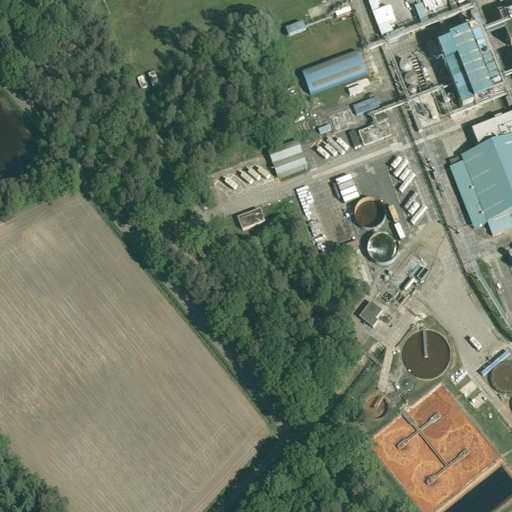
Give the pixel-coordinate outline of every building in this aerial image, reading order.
[(422,20),(430,17),(426,5),(418,8),(422,20)] [(341,19),(355,12),(352,6),(337,12),(341,19)] [(375,12),(379,22),(393,17),(389,7),(375,12)] [(417,11),(409,14),(415,29),(422,27),(417,11)] [(511,46),(511,14),(502,18),(501,15),(499,16),(500,19),(499,19),(510,47),(511,46)] [(400,19),(384,31),(391,41),(399,35),(396,32),(405,25),(400,19)] [(289,28),(291,37),(310,32),(307,23),(289,28)] [(446,65),(463,109),(492,98),(504,93),(479,30),(450,41),(458,60),(446,65)] [(310,96),(367,75),(358,52),(302,74),(310,96)] [(419,72),(425,71),(422,59),(416,61),(419,72)] [(404,75),(415,73),(414,67),(403,69),(404,75)] [(408,77),(410,87),(420,85),(418,75),(408,77)] [(436,91),(441,90),(438,77),(433,78),(436,91)] [(361,85),(351,89),(353,94),(363,90),(361,85)] [(479,148),(511,135),(511,115),(472,132),(479,148)] [(333,116),(318,121),(323,136),(338,131),(333,116)] [(357,126),(359,132),(371,128),(370,122),(357,126)] [(391,137),(385,123),(358,134),(364,148),(391,137)] [(511,137),(472,153),(470,148),(459,152),(461,158),(462,163),(487,224),(492,237),(511,229),(511,137)] [(307,168),(298,142),(268,153),(277,179),(307,168)] [(405,149),(389,156),(402,186),(417,179),(405,149)] [(253,174),(267,170),(263,157),(249,161),(253,174)] [(460,158),(450,162),(452,167),(462,163),(460,158)] [(452,167),(448,168),(473,229),(487,224),(462,163),(452,167)] [(228,181),(239,175),(234,166),(223,171),(228,181)] [(309,216),(318,213),(309,188),(300,191),(309,216)] [(264,223),(260,211),(238,219),(242,231),(264,223)] [(371,240),(376,243),(383,233),(379,230),(382,225),(371,218),(364,228),(374,235),(371,240)] [(327,231),(319,233),(321,239),(329,236),(327,231)] [(437,265),(429,278),(435,282),(443,269),(437,265)] [(428,301),(438,287),(427,279),(417,292),(428,301)] [(418,315),(427,302),(415,294),(406,307),(418,315)] [(441,299),(450,310),(453,307),(444,296),(441,299)] [(440,300),(436,303),(445,317),(449,314),(440,300)] [(382,312),(371,303),(359,318),(373,329),(378,322),(376,321),(382,312)] [(455,310),(451,312),(459,326),(463,324),(455,310)] [(453,316),(447,319),(455,335),(460,333),(453,316)] [(511,364),(509,364),(506,364),(504,364),(501,365),(498,366),(496,368),(494,370),(493,373),(492,376),(492,378),(492,381),(493,384),(494,386),(496,389),(498,390),(500,392),(504,393),(506,393),(509,393),(511,392),(511,364)] [(463,373),(454,377),(456,382),(466,378),(463,373)] [(460,388),(470,382),(467,377),(457,383),(460,388)] [(480,412),(491,407),(486,397),(475,402),(480,412)]
